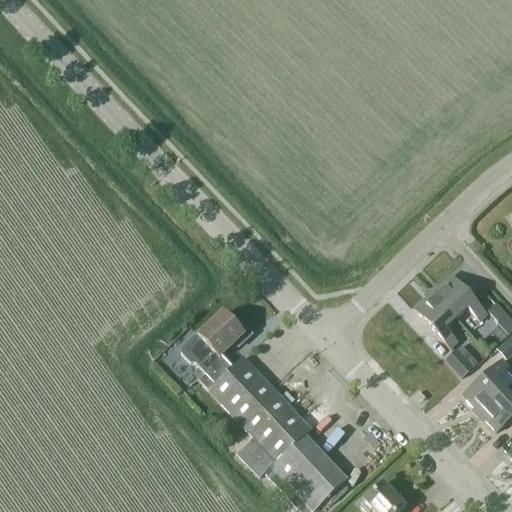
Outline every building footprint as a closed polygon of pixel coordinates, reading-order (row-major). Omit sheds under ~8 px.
[(449,279),(431,296),(455,322),(465,312),(478,326),(485,319),(472,305),(473,305),(449,279)] [(455,322),(431,296),(413,313),(437,339),(437,338),(450,352),(457,345),(444,331),(455,322)] [(494,308),(486,315),(497,327),(505,319),(494,308)] [(197,339),(193,339),(183,348),(180,351),(180,356),(189,366),(193,366),(204,378),(197,384),(231,421),(220,431),(227,439),(226,440),(239,455),(236,458),(258,483),(263,478),(295,511),(316,511),(346,484),(304,440),(310,434),(242,361),(232,370),(221,358),(234,347),(237,350),(250,338),(237,325),(233,329),(221,317),(197,339)] [(505,365),(511,358),(511,335),(494,352),(505,365)] [(444,364),(461,382),(469,374),(453,356),(444,364)] [(462,400),(478,418),(504,394),(494,384),(508,371),(501,364),(488,376),(487,376),(462,400)] [(511,402),(504,394),(478,418),(495,436),(511,420),(511,402)] [(329,464),(340,454),(327,440),(316,449),(329,464)] [(382,487),(362,505),(368,511),(402,511),(404,511),(382,487)]
